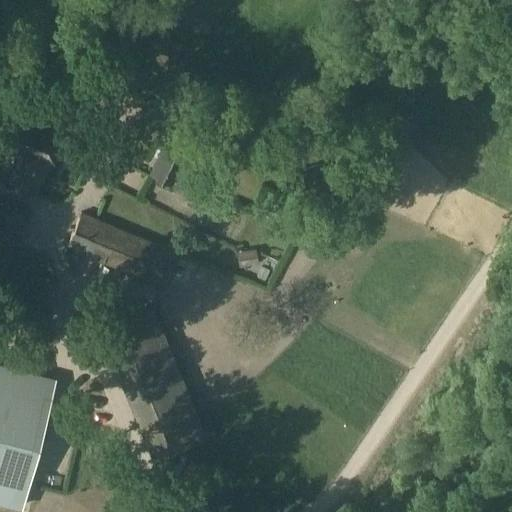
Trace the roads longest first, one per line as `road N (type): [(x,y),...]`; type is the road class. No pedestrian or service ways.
road 1 (unknown): [(306,511),(511,225)]
road 2 (unknown): [(125,0),(130,99),(109,155),(66,219)]
